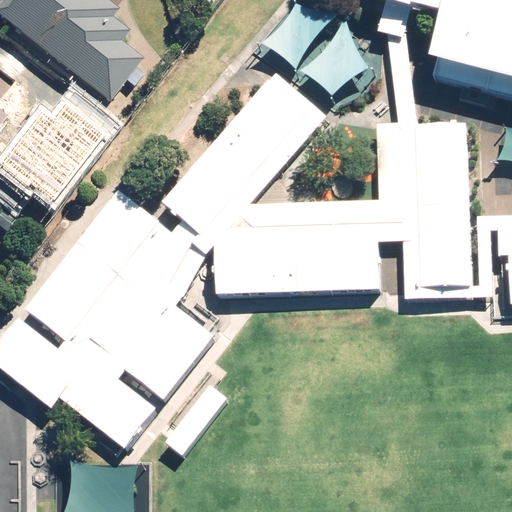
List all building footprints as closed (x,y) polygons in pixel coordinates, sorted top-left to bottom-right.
[(0,0),(0,26),(109,110),(141,68),(119,51),(129,37),(111,23),(117,16),(96,0),(0,0)] [(346,0),(344,9),(399,28),(404,0),(346,0)] [(511,0),(427,0),(406,75),(511,99),(511,0)] [(273,79),(156,206),(204,250),(322,123),(273,79)] [(0,185),(39,131),(3,104),(0,108),(0,185)] [(477,120),(415,122),(421,308),(483,307),(477,120)] [(166,228),(116,191),(22,316),(72,354),(166,228)] [(390,227),(227,232),(229,310),(392,305),(390,227)] [(207,341),(163,308),(117,371),(160,404),(207,341)] [(75,376),(14,331),(0,349),(0,380),(45,415),(75,376)] [(151,414),(88,368),(57,409),(120,456),(151,414)]
